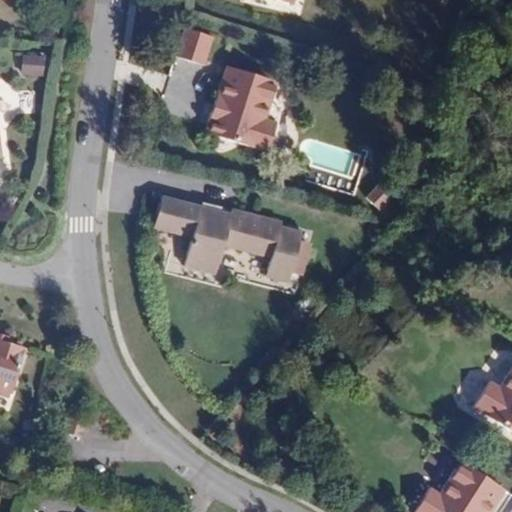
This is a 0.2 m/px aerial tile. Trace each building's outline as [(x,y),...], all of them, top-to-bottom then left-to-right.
[(210,39),(183,31),(174,58),(202,67),(210,39)] [(15,54),(15,74),(38,75),(38,55),(15,54)] [(221,80),(204,136),(266,155),(275,126),(264,122),(268,109),(264,107),(270,84),(232,73),(229,81),(221,80)] [(0,160),(10,159),(0,92),(0,160)] [(380,212),(391,197),(376,185),(364,199),(380,212)] [(193,241),(185,269),(218,277),(224,249),(273,261),(268,280),(289,286),(302,239),(282,233),(283,228),(231,215),(230,219),(185,206),(178,237),(193,241)] [(0,393),(12,397),(26,350),(0,342),(0,393)] [(477,413),(511,433),(511,380),(509,379),(501,391),(493,386),(477,413)] [(86,418),(72,416),(69,432),(83,434),(86,418)] [(417,511),(491,511),(500,497),(494,494),(498,485),(465,465),(452,485),(447,482),(439,495),(431,490),(417,511)]
